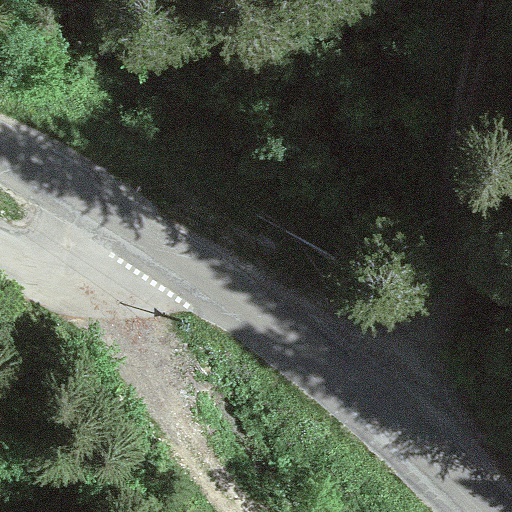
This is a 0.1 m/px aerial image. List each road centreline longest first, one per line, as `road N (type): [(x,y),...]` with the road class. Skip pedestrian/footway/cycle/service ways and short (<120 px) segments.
road 1 (tertiary): [(477,511),(198,246),(0,114)]
road 2 (track): [(423,455),(466,102),(493,0)]
road 3 (track): [(198,246),(195,384),(265,511)]
